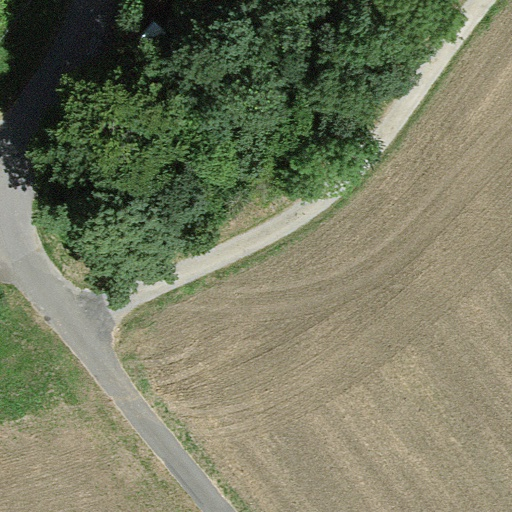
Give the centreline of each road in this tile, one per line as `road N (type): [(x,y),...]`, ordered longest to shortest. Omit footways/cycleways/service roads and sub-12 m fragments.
road 1 (track): [(484,0),(382,137),(328,193),(283,226),(63,321)]
road 2 (residential): [(63,321),(221,511)]
road 3 (unclassified): [(92,0),(77,39),(0,143)]
road 4 (residential): [(63,321),(27,270),(0,204)]
